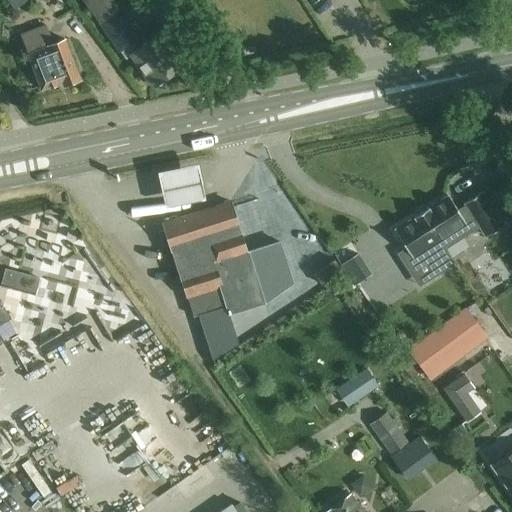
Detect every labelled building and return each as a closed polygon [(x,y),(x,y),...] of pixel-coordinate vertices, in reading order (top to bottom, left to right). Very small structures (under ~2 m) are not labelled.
[(83,0),(99,22),(130,0),(83,0)] [(126,59),(131,55),(153,86),(181,66),(158,33),(146,42),(142,35),(143,34),(125,8),(100,25),(119,53),(121,51),(126,59)] [(46,24),(20,33),(41,88),(62,80),(63,84),(80,78),(65,38),(53,42),(46,24)] [(93,35),(83,38),(90,59),(100,56),(93,35)] [(197,155),(157,164),(165,200),(205,191),(197,155)] [(428,208),(421,212),(444,248),(479,225),(486,236),(503,225),(481,191),(465,202),(466,205),(458,210),(448,195),(428,208)] [(206,210),(163,224),(171,250),(172,250),(187,297),(194,316),(199,315),(226,306),(228,314),(264,303),(248,253),(247,253),(245,249),(254,246),(250,233),(241,236),(231,206),(230,203),(230,202),(206,210)] [(444,248),(421,212),(414,216),(415,217),(394,230),(406,248),(398,253),(409,270),(424,260),(436,279),(456,266),(444,248)] [(60,260),(70,275),(84,266),(74,251),(60,260)] [(122,295),(134,290),(121,256),(108,260),(122,295)] [(334,259),(314,273),(322,284),(342,270),(334,259)] [(0,287),(35,293),(38,276),(48,277),(50,263),(36,261),(34,271),(1,266),(0,273),(0,287)] [(4,304),(0,305),(0,320),(10,315),(4,304)] [(226,306),(199,315),(213,360),(239,343),(230,316),(229,316),(226,306)] [(466,307),(409,350),(432,380),(489,336),(466,307)] [(27,348),(31,358),(51,349),(46,339),(27,348)] [(366,368),(343,383),(355,400),(378,385),(366,368)] [(443,388),(466,420),(480,410),(467,391),(473,387),(464,373),(443,388)] [(391,453),(407,441),(386,412),(369,424),(391,453)] [(23,423),(37,446),(48,439),(35,416),(23,423)] [(419,436),(401,450),(416,472),(435,458),(419,436)] [(110,449),(121,471),(136,464),(131,453),(136,450),(130,439),(110,449)] [(511,450),(510,452),(492,465),(508,487),(511,493),(511,450)] [(326,511),(364,511),(351,492),(325,511),(326,511)] [(483,509),(486,511),(502,511),(492,501),(483,509)] [(236,511),(231,503),(218,511),(236,511)]
